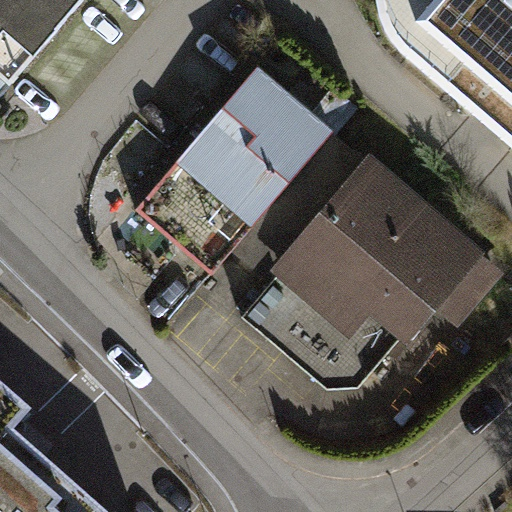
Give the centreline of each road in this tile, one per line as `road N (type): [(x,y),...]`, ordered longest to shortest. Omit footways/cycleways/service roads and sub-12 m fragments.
road 1 (residential): [(0,242),(297,511)]
road 2 (residential): [(0,239),(210,0)]
road 3 (residential): [(511,415),(405,511)]
